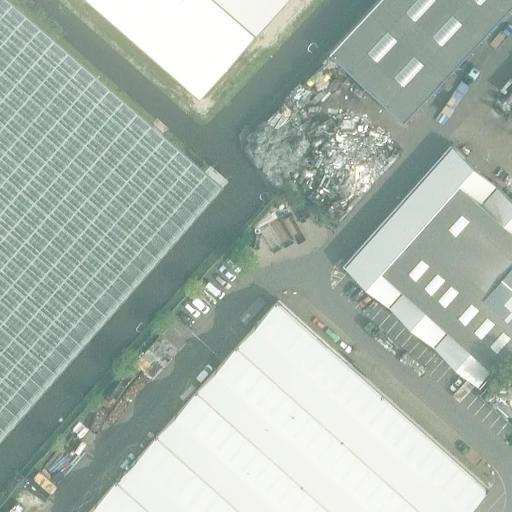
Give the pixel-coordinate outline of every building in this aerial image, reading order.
[(0,0),(0,434),(219,184),(8,0),(0,0)] [(87,0),(199,99),(255,35),(215,0),(87,0)] [(215,0),(255,35),(285,0),(215,0)] [(511,0),(379,0),(330,53),(404,122),(511,6),(511,0)] [(347,259),(343,263),(480,387),(511,350),(511,199),(500,189),(495,184),(468,159),(452,144),(398,203),(347,259)] [(467,511),(479,499),(489,490),(277,300),(87,511),(467,511)] [(0,511),(29,511),(10,496),(0,508),(0,511)]
